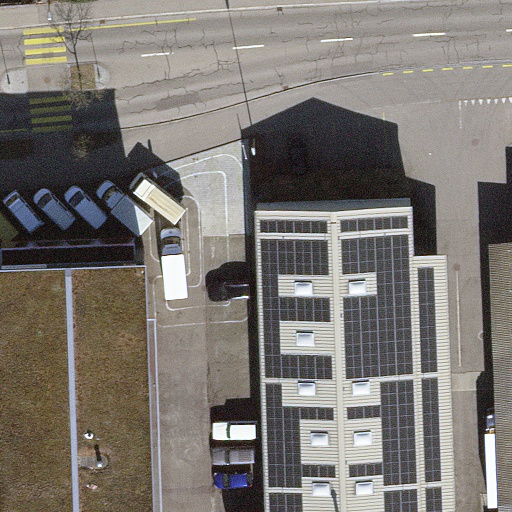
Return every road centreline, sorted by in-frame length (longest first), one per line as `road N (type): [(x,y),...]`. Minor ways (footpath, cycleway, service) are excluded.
road 1 (secondary): [(0,84),(511,32)]
road 2 (unknown): [(215,219),(212,511)]
